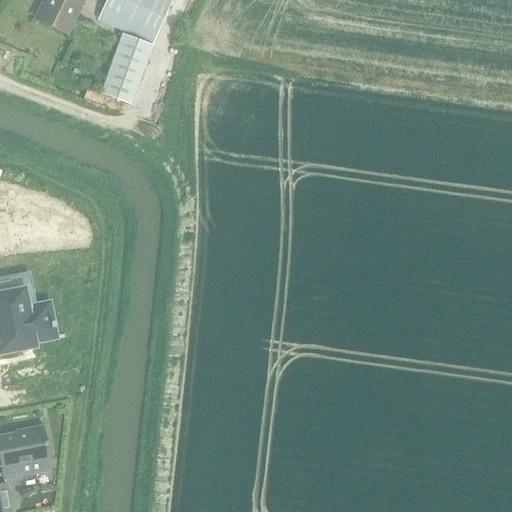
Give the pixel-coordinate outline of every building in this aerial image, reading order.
[(81,0),(44,0),(36,19),(66,33),(81,0)] [(171,0),(105,0),(100,13),(155,38),(171,0)] [(122,35),(101,94),(130,105),(152,45),(122,35)] [(9,281),(0,282),(0,355),(34,349),(33,342),(47,339),(47,341),(64,337),(64,334),(55,336),(54,331),(55,331),(54,322),(52,323),(48,304),(31,307),(28,289),(11,292),(9,281)] [(16,434),(0,436),(0,456),(2,467),(2,469),(3,469),(20,465),(22,479),(52,473),(49,460),(43,426),(16,432),(16,434)] [(0,511),(11,511),(6,484),(0,485),(0,511)]
